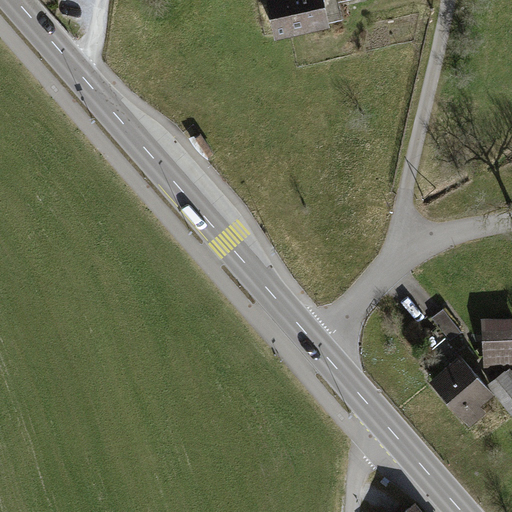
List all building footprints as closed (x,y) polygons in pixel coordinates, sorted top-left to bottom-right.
[(320,0),(261,0),(269,37),(326,26),(320,0)] [(440,309),(428,319),(447,341),(459,331),(440,309)] [(511,314),(481,318),(486,366),(511,362),(511,314)] [(458,347),(425,376),(463,420),(496,391),(458,347)] [(398,511),(420,511),(413,501),(398,511)]
